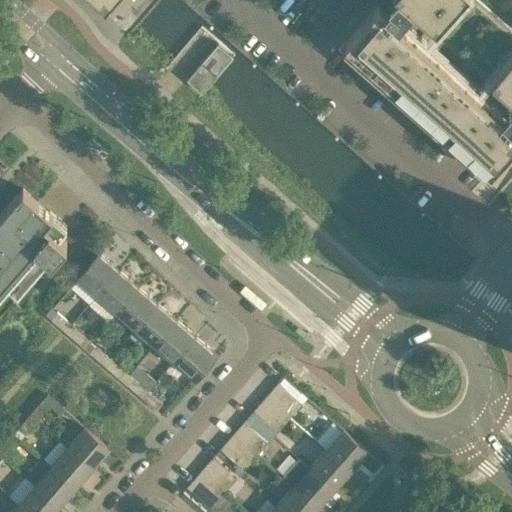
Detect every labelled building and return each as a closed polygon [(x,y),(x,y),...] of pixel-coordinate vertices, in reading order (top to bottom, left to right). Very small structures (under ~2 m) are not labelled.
[(380,0),(338,49),(483,178),(511,145),(511,28),(478,0),(380,0)] [(209,51),(225,64),(233,55),(217,42),(209,51)] [(225,64),(209,51),(186,78),(201,91),(225,64)] [(0,283),(1,283),(17,297),(51,258),(67,240),(59,233),(66,224),(50,210),(23,186),(16,194),(0,212),(0,283)] [(97,250),(76,275),(77,276),(96,292),(117,268),(98,251),(97,250)] [(96,292),(88,301),(108,318),(116,309),(137,284),(117,268),(96,292)] [(137,284),(116,309),(135,326),(156,301),(137,284)] [(156,301),(135,326),(155,343),(176,318),(156,301)] [(65,330),(71,323),(56,310),(50,317),(65,330)] [(176,318),(155,343),(175,360),(196,335),(176,318)] [(65,330),(80,343),(86,336),(71,323),(65,330)] [(196,335),(175,360),(195,377),(216,353),(196,335)] [(103,363),(109,356),(95,343),(89,350),(103,363)] [(124,369),(109,356),(103,363),(118,376),(124,369)] [(142,396),(147,389),(133,376),(127,383),(142,396)] [(287,405),(296,395),(279,380),(270,390),(287,405)] [(162,402),(147,389),(142,396),(157,409),(162,402)] [(283,410),(287,405),(270,390),(261,399),(278,414),(283,410)] [(283,410),(290,416),(303,401),(296,395),(287,405),(283,410)] [(42,398),(31,411),(38,417),(49,405),(42,398)] [(253,409),(253,410),(270,424),(278,414),(261,399),(253,409)] [(283,410),(278,414),(270,424),(277,430),(290,416),(283,410)] [(31,411),(17,427),(24,433),(38,417),(31,411)] [(254,442),(262,433),(245,418),(237,428),(254,442)] [(84,425),(67,444),(92,466),(108,447),(109,446),(84,425)] [(342,428),(326,446),(350,468),(367,448),(343,427),(342,428)] [(254,442),(237,428),(228,437),(245,452),(249,448),(254,442)] [(249,448),(256,454),(269,440),(262,433),(254,442),(249,448)] [(10,436),(0,446),(0,456),(2,459),(17,442),(10,436)] [(228,437),(220,447),(236,462),(245,452),(228,437)] [(67,444),(51,463),(75,485),(92,466),(67,444)] [(326,446),(309,465),(333,487),(350,468),(326,446)] [(249,448),(245,452),(236,462),(244,468),(256,454),(249,448)] [(212,456),(204,466),(220,481),(229,471),(212,456)] [(43,457),(26,476),(34,483),(58,504),(75,485),(51,463),(43,457)] [(300,458),(283,477),(292,484),(317,506),(333,487),(309,465),(300,458)] [(204,466),(195,476),(211,490),(216,486),(220,481),(204,466)] [(220,481),(216,486),(223,492),(236,477),(229,471),(220,481)] [(195,476),(186,486),(203,500),(211,490),(195,476)] [(34,483),(17,502),(29,511),(51,511),(58,504),(34,483)] [(292,484),(275,503),(285,511),(311,511),(317,506),(292,484)] [(211,490),(203,500),(210,507),(211,506),(217,511),(221,511),(231,501),(222,493),(223,492),(216,486),(211,490)] [(29,511),(17,502),(8,511),(29,511)] [(285,511),(275,503),(267,511),(285,511)]
